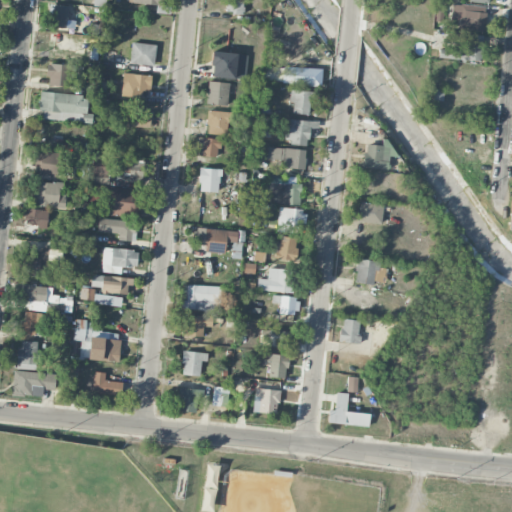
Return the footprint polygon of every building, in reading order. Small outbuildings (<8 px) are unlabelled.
[(242,14),(242,0),(227,0),(227,13),(242,14)] [(483,32),(485,6),(452,4),(451,20),(460,21),(459,30),(483,32)] [(73,21),(67,20),(68,5),(52,5),(51,28),(73,29),(73,21)] [(464,51),(439,50),(439,59),(485,61),(486,38),(464,37),(464,51)] [(129,63),(153,66),(156,45),(132,43),(129,63)] [(245,79),(247,54),(212,53),(211,78),(245,79)] [(47,86),(70,87),(70,65),(47,64),(47,86)] [(321,86),(321,68),(282,67),(281,85),(321,86)] [(122,96),(141,97),(142,91),(150,92),(151,75),(122,74),(122,96)] [(228,83),(207,82),(207,105),(228,105),(228,83)] [(311,91),(290,90),(290,103),(293,103),(292,114),(309,115),(311,91)] [(92,124),(93,114),(86,114),(88,97),(40,92),(38,111),(43,112),(43,119),(92,124)] [(124,127),(150,128),(151,111),(144,110),(144,103),(138,103),(138,111),(125,110),(124,127)] [(228,112),(207,111),(206,134),(227,135),(228,112)] [(319,121),(286,120),(285,144),(308,145),(309,129),(318,129),(319,121)] [(219,157),(219,139),(197,138),(196,156),(219,157)] [(364,145),(363,169),(388,169),(388,157),(388,145),(364,145)] [(303,170),(306,151),(285,148),(282,167),(303,170)] [(34,150),(32,164),(37,165),(36,174),(58,178),(61,155),(34,150)] [(131,160),(120,159),(118,172),(129,174),(131,160)] [(91,178),(109,178),(110,167),(92,166),(91,178)] [(219,192),(220,169),(199,169),(198,192),(219,192)] [(300,204),(301,184),(281,184),(281,179),(266,178),(266,203),(300,204)] [(34,207),(64,208),(64,183),(35,182),(34,207)] [(103,214),(141,218),(143,192),(106,189),(103,214)] [(380,224),(383,205),(360,202),(357,221),(380,224)] [(303,233),(304,209),(279,208),(277,231),(303,233)] [(26,227),(47,227),(48,210),(27,209),(26,227)] [(97,232),(118,233),(118,241),(133,241),(134,221),(98,220),(97,232)] [(194,229),(194,243),(206,244),(206,252),(225,253),(225,243),(237,243),(238,239),(243,239),(244,231),(194,229)] [(279,243),(274,242),(272,260),(295,262),(297,238),(280,237),(279,243)] [(62,250),(40,249),(39,257),(22,256),(21,275),(47,276),(48,261),(54,262),(54,256),(62,256),(62,250)] [(102,273),(121,273),(121,267),(137,268),(137,250),(102,249),(102,273)] [(354,281),(384,285),(386,269),(379,268),(380,261),(357,259),(354,281)] [(267,279),(257,279),(257,291),(290,292),(291,270),(268,269),(267,279)] [(130,280),(93,274),(91,286),(101,288),(100,292),(128,296),(130,280)] [(46,287),(22,285),(21,300),(28,301),(27,310),(45,312),(45,309),(64,311),(65,301),(45,299),(46,287)] [(219,286),(183,285),(182,310),(219,311),(219,286)] [(93,303),(120,307),(121,297),(94,294),(93,303)] [(279,304),(279,314),(296,315),(297,297),(272,296),(272,303),(279,304)] [(38,313),(24,312),(24,321),(19,321),(18,336),(36,337),(38,313)] [(181,336),(202,337),(203,327),(212,327),(212,316),(187,315),(186,324),(182,324),(181,336)] [(357,344),(360,321),(341,319),(339,342),(357,344)] [(290,330),(261,331),(262,347),(291,346),(290,330)] [(37,342),(18,341),(17,369),(37,370),(37,342)] [(199,376),(200,361),(207,362),(207,353),(183,351),(182,375),(199,376)] [(266,377),(285,379),(289,356),(270,354),(266,377)] [(30,396),(31,388),(54,389),(55,374),(12,372),(11,395),(30,396)] [(92,393),(120,396),(122,383),(104,381),(105,373),(94,372),(92,393)] [(357,393),(358,377),(347,377),(347,392),(357,393)] [(211,405),(226,407),(229,388),(213,387),(211,405)] [(199,389),(179,388),(177,411),(198,413),(199,389)] [(279,390),(254,389),(253,413),(278,414),(279,390)] [(345,412),(347,394),(336,393),(334,411),(328,410),(327,423),(368,427),(369,414),(345,412)] [(203,497),(201,509),(213,511),(215,499),(203,497)]
